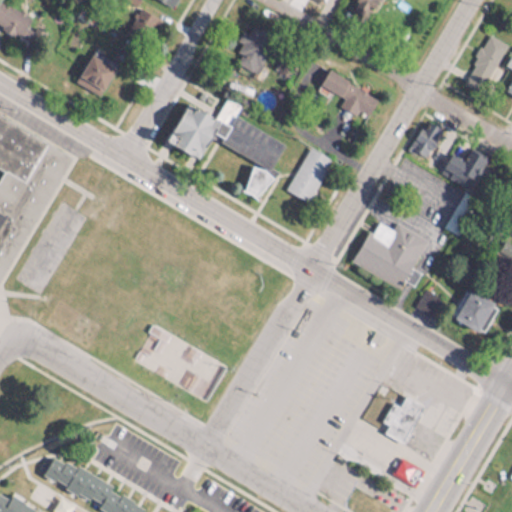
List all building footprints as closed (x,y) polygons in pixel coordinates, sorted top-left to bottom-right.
[(478,93),(461,83),(472,64),(470,63),(474,56),(471,54),(478,44),(480,46),(489,33),(508,45),(478,93)] [(109,61),(84,48),(70,76),(95,89),(109,61)] [(499,63),(507,50),(511,52),(511,97),(502,91),(505,87),(498,83),(508,69),(499,63)] [(335,101),(362,114),(373,90),(321,65),(313,81),(339,93),(335,101)] [(165,127),(172,130),(166,144),(191,155),(203,125),(209,127),(214,115),(176,99),(165,127)] [(66,148),(29,131),(23,144),(17,141),(11,155),(5,152),(0,162),(0,221),(27,234),(66,148)] [(480,152),(464,144),(453,165),(468,173),(480,152)] [(392,280),(396,273),(401,276),(423,233),(391,216),(388,223),(369,213),(347,257),(392,280)] [(448,313),(474,325),(487,296),(461,284),(448,313)] [(415,396),(397,391),(395,398),(385,395),(377,423),(405,431),(415,396)] [(131,511),(139,497),(47,449),(36,470),(116,511),(131,511)] [(0,511),(39,511),(41,509),(0,488),(0,511)]
